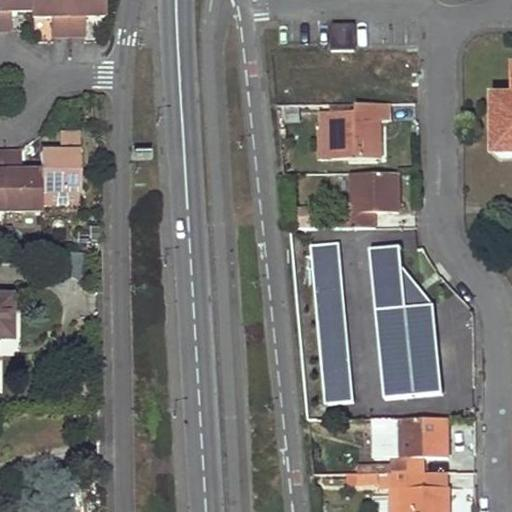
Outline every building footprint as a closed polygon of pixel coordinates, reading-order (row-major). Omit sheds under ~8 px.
[(0,0),(0,31),(11,32),(10,13),(30,12),(30,0),(0,0)] [(51,19),(51,37),(68,37),(67,0),(30,0),(30,12),(30,19),(51,19)] [(105,17),(104,0),(67,0),(68,37),(85,37),(84,18),(105,17)] [(332,25),(332,52),(355,52),(355,25),(332,25)] [(493,151),(499,158),(511,157),(511,96),(499,97),(492,104),(492,113),(499,113),(499,127),(492,127),(493,151)] [(392,104),(356,104),(356,111),(333,111),(335,158),(383,158),(381,122),(392,121),(392,104)] [(335,158),(333,111),(324,112),(324,159),(335,158)] [(78,135),(61,135),(61,146),(61,154),(41,154),(41,173),(42,194),(79,194),(78,135)] [(61,146),(41,147),(41,154),(61,154),(61,146)] [(21,174),(21,154),(20,154),(4,154),(5,213),(42,213),(42,205),(42,194),(41,173),(21,174)] [(399,172),(353,173),(353,211),(343,211),(343,227),(376,227),(376,212),(400,211),(399,172)] [(42,205),(79,204),(79,194),(42,194),(42,205)] [(342,242),(313,245),(329,404),(357,401),(342,242)] [(403,246),(373,249),(387,398),(445,392),(436,304),(405,266),(403,246)] [(11,298),(0,298),(0,338),(10,338),(11,298)] [(450,417),(402,417),(403,455),(392,456),(392,472),(427,471),(426,456),(450,456),(450,417)] [(427,471),(392,472),(393,488),(403,487),(403,511),(451,511),(450,487),(427,487),(427,471)] [(427,487),(450,487),(450,471),(427,471),(427,487)]
